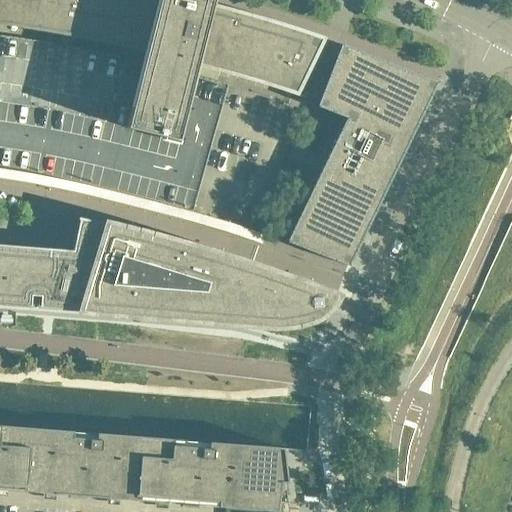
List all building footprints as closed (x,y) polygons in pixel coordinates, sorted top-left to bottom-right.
[(0,0),(0,24),(92,39),(145,51),(134,94),(125,128),(177,141),(186,107),(187,102),(197,64),(249,79),(275,86),(297,94),(323,38),(293,28),(239,12),(212,5),(213,0),(0,0)] [(0,169),(41,174),(188,210),(274,238),(329,117),(264,92),(133,54),(0,29),(0,169)] [(404,151),(437,82),(341,44),(336,56),(317,106),(346,118),(341,129),(337,128),(335,133),(338,135),(286,242),(348,266),(401,158),(404,159),(406,154),(407,153),(404,151)] [(318,317),(320,316),(324,313),(327,311),(329,308),(332,305),(334,302),(336,298),(337,295),(296,280),(281,275),(268,270),(253,265),(227,257),(206,250),(185,244),(162,238),(144,233),(143,233),(124,228),(107,224),(77,218),(77,220),(78,220),(71,251),(45,249),(40,296),(38,296),(38,305),(40,306),(40,308),(38,308),(38,306),(36,305),(36,308),(172,319),(268,327),(275,327),(283,327),(290,326),(297,325),(304,323),(311,321),(316,319),(318,317)] [(0,305),(31,308),(32,305),(30,304),(31,295),(38,296),(40,296),(45,249),(0,245),(0,305)] [(285,469),(283,451),(282,448),(0,425),(0,489),(225,507),(277,511),(278,503),(288,503),(286,483),(286,480),(285,470),(286,469),(285,469)]
